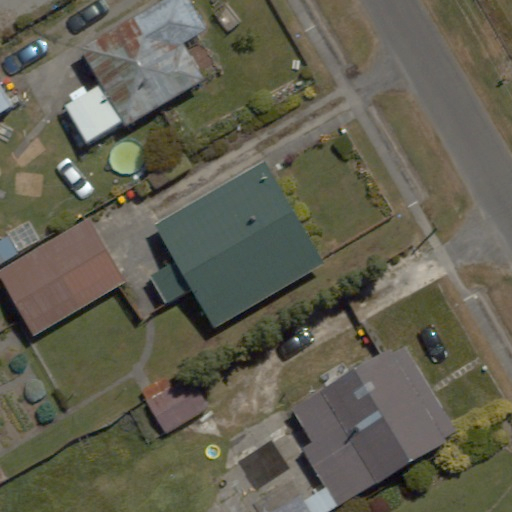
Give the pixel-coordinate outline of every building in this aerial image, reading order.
[(189,0),(173,0),(83,50),(104,88),(68,108),(89,146),(209,80),(188,42),(207,31),(189,0)] [(0,77),(0,113),(15,106),(0,77)] [(172,299),(191,289),(213,328),(327,265),(271,164),(157,226),(178,266),(160,276),(172,299)] [(97,217),(2,272),(37,332),(132,278),(97,217)] [(399,345),(290,409),(344,502),(454,439),(399,345)] [(193,373),(143,403),(163,437),(213,407),(193,373)] [(16,511),(5,491),(0,493),(0,511),(16,511)]
